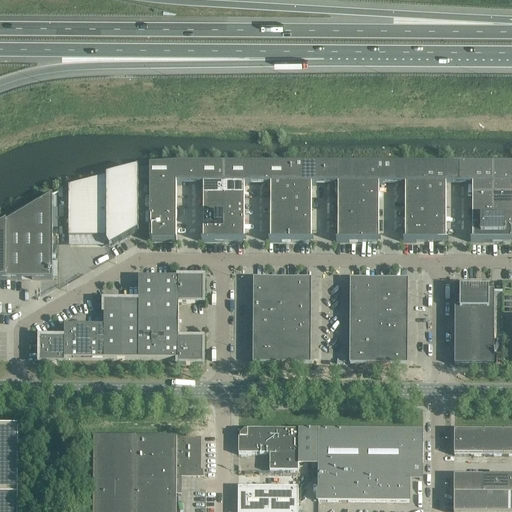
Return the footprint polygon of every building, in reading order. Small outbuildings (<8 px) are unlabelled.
[(493,184),(493,166),(460,166),(460,186),(473,186),(473,184),(492,184),(493,184)] [(511,166),(493,166),(493,184),(511,184),(511,166)] [(150,185),(177,185),(177,186),(190,186),(190,167),(182,167),(150,169),(150,185)] [(190,186),(204,186),(204,185),(224,185),(224,167),(190,167),(190,186)] [(224,185),(244,185),(244,186),(258,186),(258,167),(224,167),(224,185)] [(258,186),(271,186),(271,185),(291,185),(291,167),(258,167),(258,186)] [(291,185),(312,185),(312,186),(325,186),(325,167),(291,167),(291,185)] [(325,167),(325,186),(338,186),(338,185),(358,185),(358,167),(325,167)] [(358,167),(358,185),(379,185),(379,186),(392,186),(392,167),(358,167)] [(392,167),(392,186),(405,186),(405,185),(426,185),(426,167),(392,167)] [(426,167),(426,185),(446,185),(446,186),(459,186),(459,167),(426,167)] [(139,233),(139,170),(69,189),(69,239),(107,239),(107,245),(110,250),(139,233)] [(473,186),(473,198),(492,198),(492,184),(473,184),(473,186)] [(492,184),(492,198),(511,198),(511,184),(493,184),(492,184)] [(150,197),(177,197),(177,186),(177,185),(150,185),(150,197)] [(204,197),(224,197),(224,185),(204,185),(204,186),(204,197)] [(224,197),(244,197),(244,186),(244,185),(224,185),(224,197)] [(271,186),(271,197),(291,197),(291,185),(271,185),(271,186)] [(291,197),(312,197),(312,186),(312,185),(291,185),(291,197)] [(338,186),(338,197),(358,197),(358,185),(338,185),(338,186)] [(358,185),(358,197),(379,197),(379,186),(379,185),(358,185)] [(405,186),(405,197),(426,197),(426,185),(405,185),(405,186)] [(426,185),(426,197),(446,197),(446,186),(446,185),(426,185)] [(0,279),(22,280),(32,280),(53,280),(53,239),(53,230),(53,196),(0,227),(0,279)] [(150,208),(177,208),(177,197),(150,197),(150,208)] [(204,208),(224,208),(224,197),(204,197),(204,208)] [(224,208),(244,208),(244,197),(224,197),(224,208)] [(271,197),(271,208),(291,208),(291,197),(271,197)] [(291,197),(291,208),(312,208),(312,197),(291,197)] [(338,197),(338,208),(358,208),(358,197),(338,197)] [(358,197),(358,208),(379,208),(379,197),(358,197)] [(405,197),(405,208),(426,208),(426,197),(405,197)] [(426,197),(426,208),(446,208),(446,197),(426,197)] [(473,198),(473,209),(492,209),(492,198),(473,198)] [(511,198),(492,198),(492,209),(511,209),(511,198)] [(150,220),(177,220),(177,208),(150,208),(150,220)] [(204,220),(224,220),(224,208),(204,208),(204,220)] [(224,220),(244,220),(244,208),(224,208),(224,220)] [(271,208),(271,220),(291,220),(291,208),(271,208)] [(291,208),(291,220),(312,220),(312,208),(291,208)] [(338,208),(338,220),(358,220),(358,208),(338,208)] [(358,208),(358,220),(379,220),(379,208),(358,208)] [(405,208),(405,220),(426,220),(426,208),(405,208)] [(426,208),(426,220),(446,220),(446,208),(426,208)] [(492,220),(492,209),(473,209),(473,220),(492,220)] [(511,209),(492,209),(492,220),(511,220),(511,209)] [(150,241),(177,241),(177,220),(150,220),(150,241)] [(204,220),(204,231),(224,231),(224,220),(204,220)] [(224,231),(244,231),(244,220),(224,220),(224,231)] [(271,220),(271,231),(291,231),(291,220),(271,220)] [(291,220),(291,231),(312,231),(312,220),(291,220)] [(338,220),(338,231),(358,231),(358,220),(338,220)] [(358,220),(358,231),(379,231),(379,220),(358,220)] [(405,220),(405,231),(426,231),(426,220),(405,220)] [(426,220),(426,231),(446,231),(446,220),(426,220)] [(511,241),(511,220),(492,220),(473,220),(473,231),(473,242),(493,242),(511,241)] [(204,231),(204,243),(224,243),(224,231),(204,231)] [(224,231),(224,243),(244,243),(244,231),(224,231)] [(271,231),(271,243),(291,243),(291,231),(271,231)] [(291,231),(291,243),(312,243),(312,231),(291,231)] [(338,231),(338,243),(358,243),(358,231),(338,231)] [(358,231),(358,243),(379,243),(379,231),(358,231)] [(405,231),(405,243),(426,243),(426,231),(405,231)] [(426,231),(426,243),(446,243),(446,231),(426,231)] [(203,304),(203,279),(139,279),(139,303),(139,319),(179,319),(179,304),(203,304)] [(283,295),(283,280),(282,280),(254,280),(254,295),(283,295)] [(311,295),(311,281),(283,280),(283,295),(311,295)] [(379,296),(379,281),(351,281),(351,295),(379,296)] [(408,296),(408,281),(380,281),(379,281),(379,296),(408,296)] [(494,367),(494,292),(489,292),(489,290),(460,290),(460,292),(455,292),(455,321),(456,321),(456,329),(455,329),(455,348),(456,348),(456,356),(455,356),(455,367),(494,367)] [(283,309),(283,295),(254,295),(254,309),(283,309)] [(311,309),(311,295),(283,295),(283,309),(311,309)] [(379,310),(379,296),(351,295),(351,309),(379,310)] [(408,310),(408,296),(379,296),(379,310),(408,310)] [(139,361),(139,319),(139,303),(105,303),(104,327),(104,361),(139,361)] [(283,323),(283,309),(254,309),(254,323),(283,323)] [(311,323),(311,309),(283,309),(283,323),(311,323)] [(379,324),(379,310),(351,309),(351,323),(379,324)] [(407,324),(408,310),(379,310),(379,324),(407,324)] [(203,365),(203,340),(179,340),(179,319),(139,319),(139,361),(178,361),(178,365),(203,365)] [(282,337),(283,323),(254,323),(254,337),(282,337)] [(311,337),(311,323),(283,323),(282,337),(311,337)] [(379,338),(379,324),(351,323),(351,337),(379,338)] [(407,338),(407,324),(379,324),(379,338),(407,338)] [(104,361),(104,327),(65,327),(65,340),(52,340),(40,339),(40,364),(65,364),(65,360),(104,361)] [(282,351),(282,337),(254,337),(254,351),(282,351)] [(311,351),(311,337),(282,337),(282,351),(311,351)] [(379,352),(379,338),(351,337),(351,351),(379,352)] [(407,352),(407,338),(379,338),(379,352),(407,352)] [(282,366),(282,351),(254,351),(254,365),(282,365),(282,366)] [(311,366),(311,351),(282,351),(282,366),(283,366),(283,365),(311,366)] [(379,366),(379,352),(351,351),(351,366),(378,366),(379,366)] [(407,366),(407,352),(379,352),(379,366),(407,366)] [(0,498),(19,499),(19,430),(0,429),(0,498)] [(299,473),(299,431),(247,431),(247,432),(240,432),(240,439),(239,439),(239,456),(270,456),(270,473),(299,473)] [(423,483),(423,463),(423,432),(319,431),(318,502),(409,503),(409,483),(423,483)] [(484,457),(484,433),(454,432),(454,457),(484,457)] [(504,457),(504,433),(484,433),(484,457),(504,457)] [(176,511),(177,474),(201,474),(201,440),(94,440),(93,511),(176,511)] [(484,496),(484,478),(454,477),(454,495),(484,496)] [(511,495),(511,477),(484,478),(484,496),(511,495)] [(298,511),(298,489),(239,489),(238,511),(298,511)] [(511,511),(511,496),(455,496),(454,511),(511,511)]
